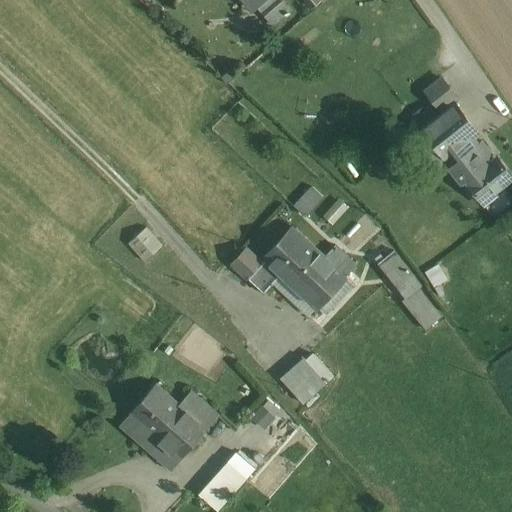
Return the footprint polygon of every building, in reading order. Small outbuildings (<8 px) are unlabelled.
[(241,0),(250,11),(264,0),(241,0)] [(456,104),(423,130),(451,166),(474,148),(475,149),(478,147),(470,137),(461,144),(451,130),(460,122),(461,122),(467,118),(456,104)] [(451,166),(450,167),(463,185),(467,182),(466,182),(484,168),(472,152),(475,149),(474,148),(451,166)] [(484,168),(466,182),(467,182),(485,205),(486,205),(482,199),(493,191),(497,196),(498,195),(496,192),(511,179),(511,176),(503,164),(501,165),(496,158),(484,168)] [(313,187),(295,206),(306,216),(323,197),(313,187)] [(201,289),(146,227),(138,234),(133,239),(128,243),(183,305),(201,289)] [(138,234),(133,228),(128,232),(133,239),(138,234)] [(325,257),(294,228),(265,259),(265,260),(265,259),(282,275),(281,275),(317,308),(346,277),(345,277),(324,257),(325,257)] [(357,265),(336,245),(325,257),(324,257),(345,277),(346,277),(357,265)] [(394,251),(378,263),(406,298),(421,285),(394,251)] [(265,260),(248,278),(264,293),(281,275),(282,275),(265,259),(265,260)] [(327,382),(304,356),(302,358),(304,359),(283,378),(282,376),(280,378),(303,403),(327,382)] [(180,405),(156,384),(129,415),(180,460),(208,429),(180,405)] [(219,416),(192,392),(180,405),(208,429),(219,416)] [(267,426),(278,415),(266,404),(255,415),(267,426)] [(229,462),(200,495),(218,511),(235,491),(247,478),(229,462)]
